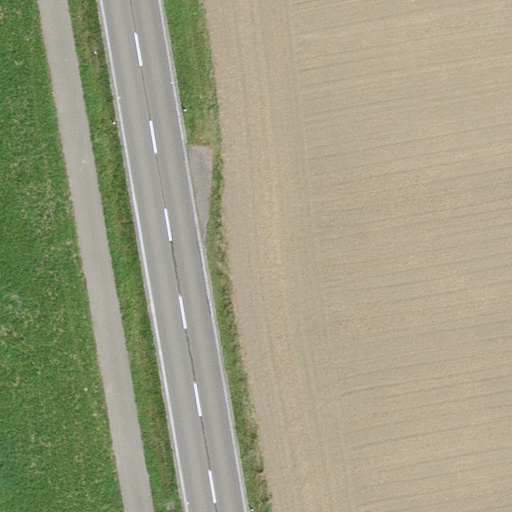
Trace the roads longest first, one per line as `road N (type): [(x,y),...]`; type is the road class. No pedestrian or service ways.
road 1 (track): [(143,511),(54,0)]
road 2 (secondary): [(213,511),(128,0)]
